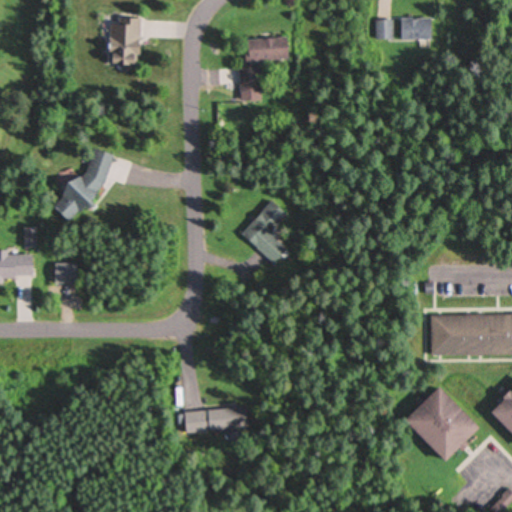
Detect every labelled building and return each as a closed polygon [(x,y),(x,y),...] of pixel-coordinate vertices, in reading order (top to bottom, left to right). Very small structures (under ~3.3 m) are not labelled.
[(139,19),(107,19),(106,66),(138,67),(139,19)] [(430,19),(399,19),(399,40),(430,40),(430,19)] [(374,21),(374,40),(392,40),(392,21),(374,21)] [(286,39),(245,42),(247,64),(287,61),(286,39)] [(260,103),(260,69),(238,69),(238,103),(260,103)] [(273,265),(286,250),(270,236),(287,216),(271,201),(240,236),(273,265)] [(0,256),(0,282),(31,281),(30,255),(0,256)] [(511,356),(511,316),(429,317),(429,357),(511,356)] [(511,440),(511,388),(486,415),(511,440)] [(401,422),(441,464),(476,431),(436,389),(401,422)] [(244,410),(205,412),(207,433),(245,431),(244,410)] [(197,414),(185,414),(185,430),(197,430),(197,414)]
